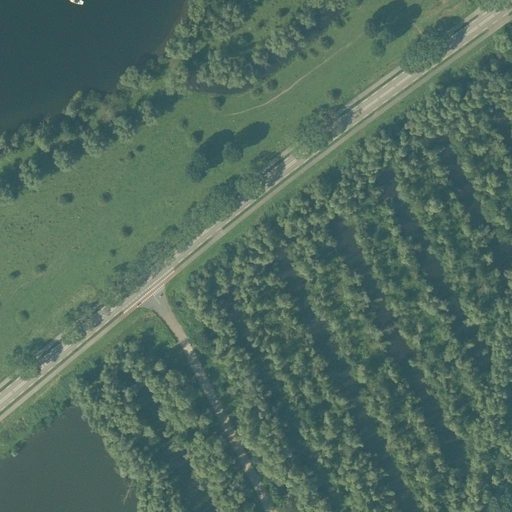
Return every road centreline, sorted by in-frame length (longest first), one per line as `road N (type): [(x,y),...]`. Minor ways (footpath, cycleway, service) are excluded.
road 1 (primary): [(147,280),(511,2)]
road 2 (unclassified): [(269,511),(147,280)]
road 3 (primary): [(0,402),(147,280)]
